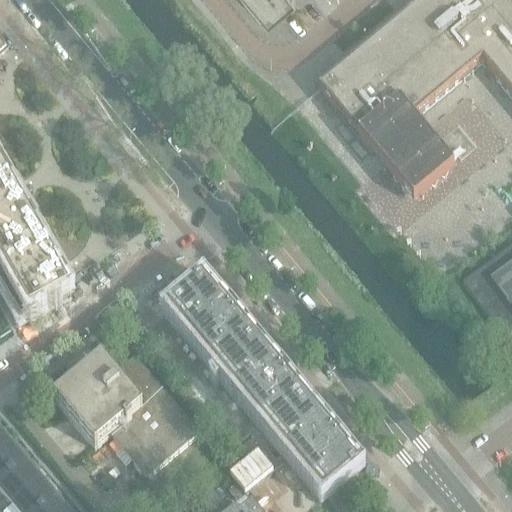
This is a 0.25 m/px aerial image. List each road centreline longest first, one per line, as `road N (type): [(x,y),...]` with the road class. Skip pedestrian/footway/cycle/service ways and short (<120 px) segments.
road 1 (residential): [(443,487),(219,219)]
road 2 (residential): [(219,219),(35,0)]
road 3 (residential): [(0,384),(219,219)]
road 4 (residential): [(212,0),(272,63),(304,48),(361,0)]
